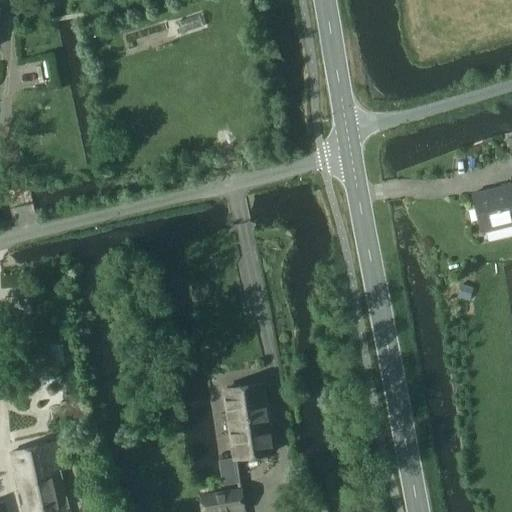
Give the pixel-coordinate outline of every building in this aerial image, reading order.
[(483,232),(511,224),(511,183),(473,193),(483,232)] [(237,460),(274,454),(263,383),(226,389),(237,460)] [(27,511),(71,511),(58,464),(61,463),(55,441),(12,452),(27,511)] [(225,484),(239,482),(236,457),(221,459),(225,484)] [(246,511),(242,487),(199,494),(201,511),(246,511)] [(0,511),(8,511),(5,501),(0,502),(0,511)]
